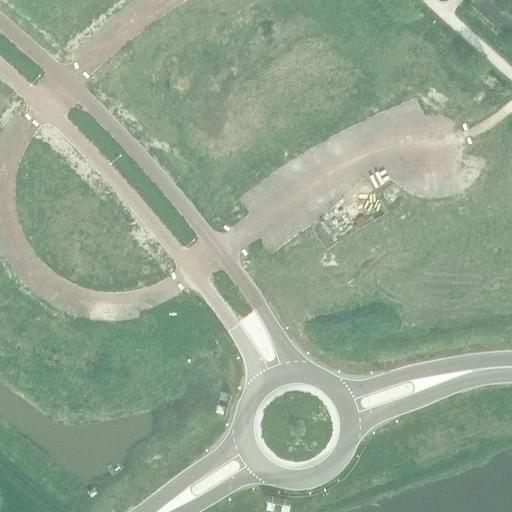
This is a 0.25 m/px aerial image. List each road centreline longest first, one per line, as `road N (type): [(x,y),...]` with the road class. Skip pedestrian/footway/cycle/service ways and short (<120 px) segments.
road 1 (residential): [(42,104),(15,144),(2,185),(14,255),(40,283),(87,303),(134,302),(193,270)]
road 2 (residential): [(220,247),(387,149),(434,146)]
road 3 (residential): [(42,104),(193,270)]
road 4 (residential): [(220,247),(69,81)]
road 5 (residential): [(297,376),(220,247)]
road 6 (residential): [(193,270),(265,386)]
road 7 (secondary): [(461,371),(406,374),(336,393)]
road 8 (secondary): [(350,428),(461,371)]
road 9 (residential): [(160,0),(69,81)]
road 10 (secondary): [(263,470),(312,480),(340,460),(350,428)]
